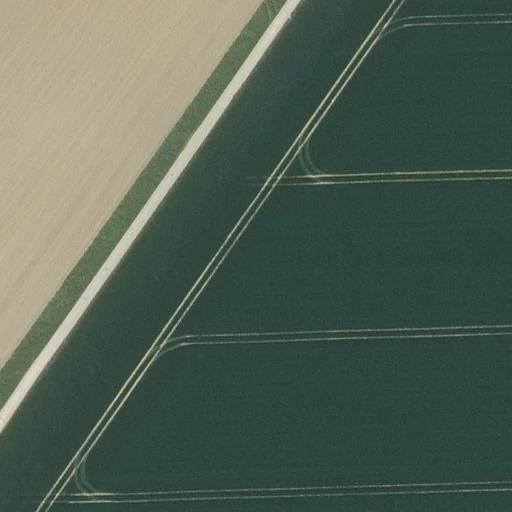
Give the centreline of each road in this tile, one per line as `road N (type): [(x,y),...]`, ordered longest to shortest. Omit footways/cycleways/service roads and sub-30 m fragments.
road 1 (track): [(0,419),(189,149)]
road 2 (track): [(0,50),(189,149)]
road 3 (track): [(189,149),(293,0)]
